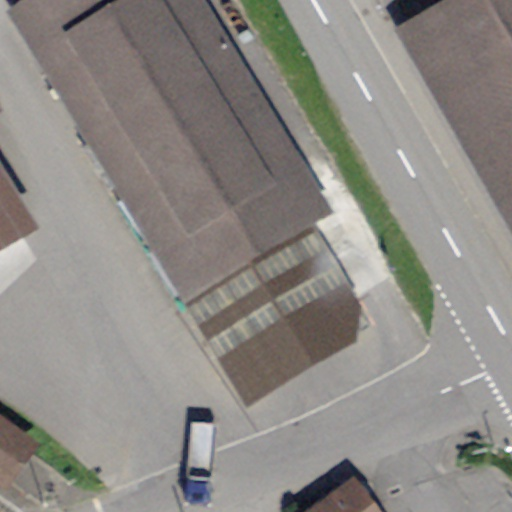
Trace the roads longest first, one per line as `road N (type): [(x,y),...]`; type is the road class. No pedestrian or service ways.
road 1 (secondary): [(312,0),(511,345)]
road 2 (residential): [(511,395),(395,418),(204,511)]
